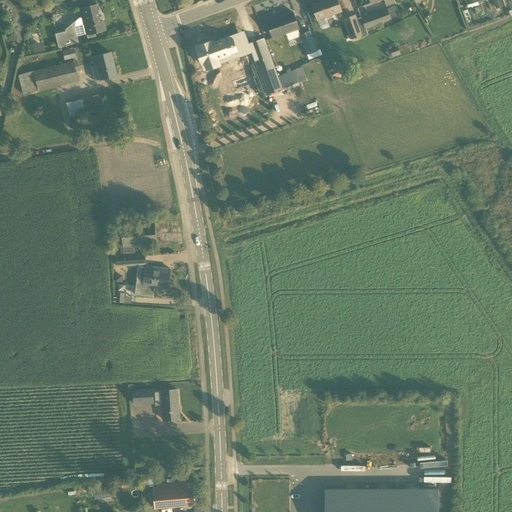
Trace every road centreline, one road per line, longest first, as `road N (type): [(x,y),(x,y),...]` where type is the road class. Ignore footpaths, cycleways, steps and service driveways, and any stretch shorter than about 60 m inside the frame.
road 1 (secondary): [(221,511),(211,304),(190,180),(151,30)]
road 2 (track): [(188,244),(433,173),(452,184),(511,272)]
road 3 (unknown): [(309,471),(442,469)]
